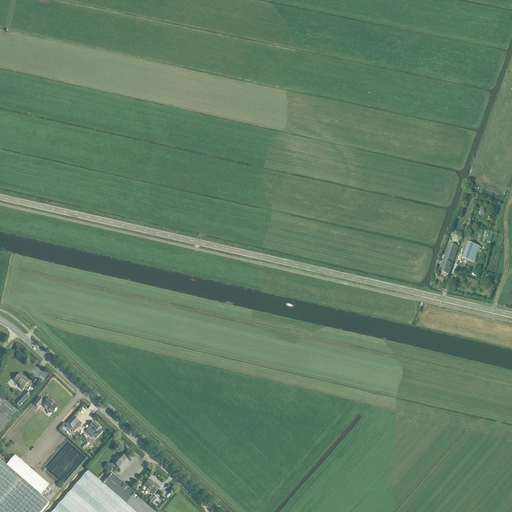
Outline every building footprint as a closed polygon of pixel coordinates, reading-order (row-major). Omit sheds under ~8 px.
[(458,243),(462,239),(461,233),(456,231),(451,235),(452,241),(458,243)] [(450,240),(449,244),(443,262),(438,260),(437,264),(441,265),(439,272),(448,276),(460,244),(450,240)] [(467,243),(462,259),(475,263),(478,254),(481,256),(482,253),(482,252),(479,251),(479,250),(480,247),(467,243)] [(22,390),(30,381),(26,378),(26,379),(20,374),(14,381),(20,386),(19,387),(22,390)] [(19,407),(25,399),(30,394),(27,391),(15,404),(19,407)] [(0,429),(17,410),(0,395),(0,429)] [(48,399),(44,403),(43,401),(44,401),(40,397),(34,404),(38,407),(41,403),(43,405),(42,405),(48,410),(47,411),(47,412),(48,413),(49,414),(50,414),(51,413),(52,413),(53,412),(54,411),(56,410),(56,409),(57,407),(48,399)] [(74,417),(66,426),(73,432),(77,428),(74,426),(79,421),(74,417)] [(90,427),(86,432),(92,437),(92,438),(94,436),(96,438),(102,432),(99,429),(100,428),(94,422),(89,427),(90,427)] [(119,468),(127,459),(120,453),(112,463),(113,463),(111,465),(109,463),(104,468),(110,473),(114,468),(112,467),(114,464),(119,468)] [(0,511),(41,511),(49,503),(40,495),(49,485),(15,456),(6,466),(0,460),(0,511)] [(135,511),(104,484),(88,471),(76,484),(52,511),(135,511)] [(112,475),(104,484),(135,511),(154,511),(138,497),(136,500),(132,497),(135,494),(112,475)] [(153,495),(160,488),(156,485),(156,486),(150,480),(144,486),(153,495)] [(140,481),(134,489),(136,490),(143,483),(140,481)] [(152,496),(148,500),(152,504),(156,499),(152,496)]
